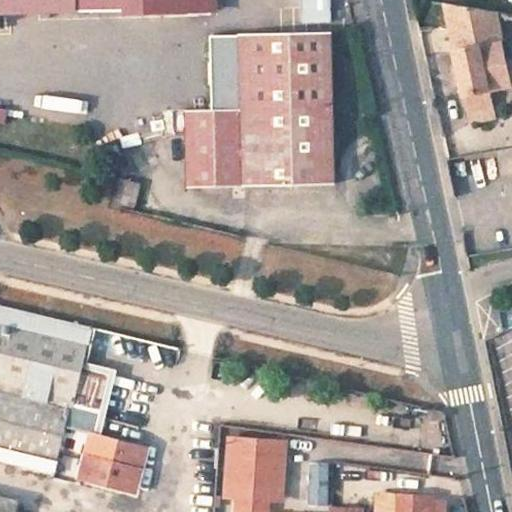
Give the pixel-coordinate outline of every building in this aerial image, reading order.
[(0,0),(0,12),(77,11),(76,0),(0,0)] [(218,0),(127,0),(127,12),(218,11),(218,0)] [(463,93),(466,108),(493,103),(490,89),(511,83),(511,59),(504,62),(494,10),(443,2),(453,48),(451,49),(461,93),(463,93)] [(187,185),(333,183),(333,31),(242,33),(242,35),(213,35),(213,108),(187,108),(187,134),(187,145),(187,185)] [(26,82),(70,82),(70,64),(26,64),(26,82)] [(501,174),(501,177),(511,175),(511,146),(496,149),(501,174)] [(452,183),(501,174),(496,149),(447,158),(452,183)] [(119,179),(110,203),(132,208),(139,185),(119,179)] [(0,459),(53,474),(65,424),(66,420),(70,406),(102,413),(112,371),(83,364),(92,326),(0,303),(0,459)] [(81,476),(136,491),(142,468),(129,465),(135,442),(96,432),(102,413),(70,406),(66,420),(65,424),(92,431),(81,476)] [(230,438),(227,495),(238,496),(236,511),(266,511),(267,497),(270,497),(273,441),(230,438)] [(273,441),(270,497),(280,498),(283,442),(273,441)] [(330,465),(312,465),(312,505),(330,505),(330,465)] [(434,500),(434,494),(394,493),(394,511),(433,511),(434,504),(434,500)] [(446,511),(447,500),(434,500),(434,504),(433,511),(446,511)]
